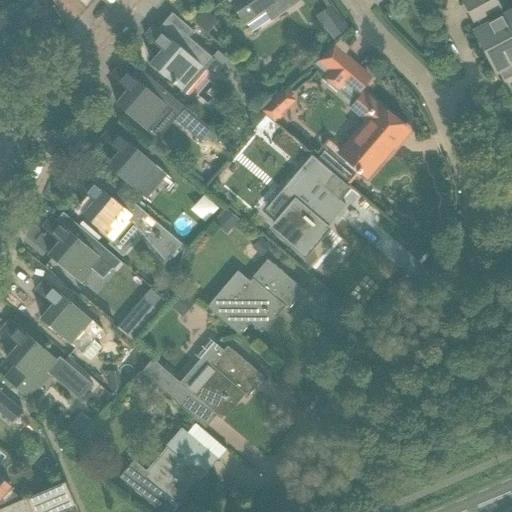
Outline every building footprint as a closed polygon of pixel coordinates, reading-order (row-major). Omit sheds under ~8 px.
[(295,1),(294,0),(225,0),(227,2),(229,0),(244,22),(264,8),(271,17),(295,1)] [(464,0),(461,2),(472,23),(476,21),(479,28),(471,32),(479,47),(484,55),(494,74),(499,72),(503,81),(511,76),(511,6),(503,12),(496,0),(464,0)] [(29,7),(22,12),(28,21),(36,16),(29,7)] [(333,39),(344,31),(326,8),(315,17),(333,39)] [(19,9),(8,17),(17,30),(28,22),(28,21),(22,12),(19,9)] [(144,36),(166,55),(155,69),(186,95),(207,71),(205,69),(211,62),(207,59),(210,56),(188,37),(193,31),(172,13),(158,29),(153,25),(144,36)] [(320,61),(329,69),(325,74),(340,86),(343,82),(355,93),(368,77),(344,56),(349,50),(338,40),(320,61)] [(216,50),(209,58),(220,67),(226,59),(216,50)] [(0,68),(0,82),(7,88),(19,73),(6,62),(0,68)] [(119,66),(110,77),(132,95),(120,109),(136,122),(149,133),(169,109),(178,116),(174,121),(200,143),(211,131),(138,70),(132,77),(119,66)] [(280,114),(295,101),(284,88),(260,110),(274,124),(282,116),(280,114)] [(367,121),(339,153),(366,176),(394,144),(396,146),(407,132),(363,94),(352,107),(367,121)] [(328,141),(338,150),(352,134),(342,125),(328,141)] [(123,158),(112,171),(143,197),(163,173),(148,160),(111,128),(101,139),(123,158)] [(292,198),(272,222),(281,230),(278,233),(303,254),(319,235),(315,231),(323,222),(327,226),(345,205),(321,184),(331,173),(310,155),(281,189),(292,198)] [(116,243),(135,219),(143,225),(141,228),(168,261),(181,243),(117,189),(116,190),(117,191),(111,198),(86,176),(76,187),(98,206),(87,220),(116,243)] [(51,217),(42,228),(63,247),(52,260),(67,273),(80,286),(93,271),(96,273),(102,278),(110,269),(112,270),(119,261),(62,212),(55,220),(51,217)] [(252,284),(236,303),(233,300),(231,302),(220,293),(208,308),(223,322),(239,335),(249,323),(259,332),(280,308),(285,312),(303,291),(267,259),(248,281),(252,284)] [(105,333),(97,325),(44,280),(35,291),(57,310),(45,323),(60,336),(76,350),(81,355),(82,353),(89,360),(100,347),(96,343),(105,333)] [(181,292),(169,305),(178,313),(190,299),(181,292)] [(140,328),(126,317),(117,328),(131,339),(140,328)] [(4,379),(25,397),(48,371),(79,399),(92,384),(59,356),(56,360),(9,320),(0,331),(22,350),(10,364),(14,367),(4,379)] [(212,371),(192,394),(215,415),(220,419),(236,400),(234,398),(238,393),(245,399),(263,377),(226,346),(223,350),(210,340),(196,357),(212,371)] [(192,394),(179,382),(151,358),(139,372),(204,428),(215,415),(192,394)] [(0,414),(11,424),(22,411),(0,391),(0,414)] [(162,449),(166,454),(150,471),(136,460),(120,478),(158,511),(171,511),(178,504),(174,500),(194,477),(199,481),(217,459),(202,446),(181,428),(162,449)] [(0,497),(10,486),(0,477),(0,497)] [(26,498),(31,511),(54,511),(54,510),(72,502),(63,482),(26,498)] [(31,511),(26,498),(0,508),(0,511),(31,511)]
